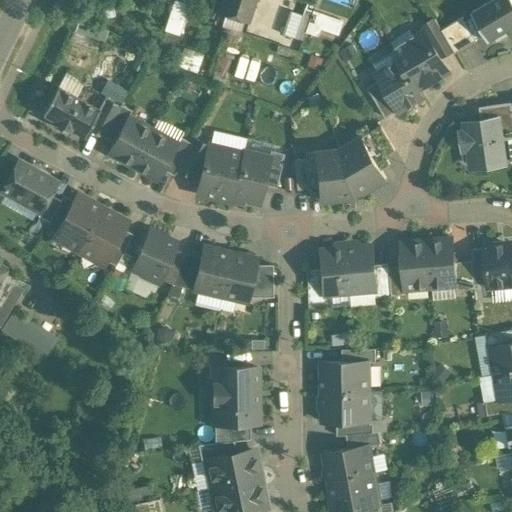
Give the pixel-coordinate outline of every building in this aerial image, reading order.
[(171,0),(166,29),(182,32),(188,0),(171,0)] [(222,0),(218,12),(249,22),(255,0),(222,0)] [(511,0),(490,0),(472,11),(474,15),(466,21),(476,38),(485,33),(489,40),(511,26),(511,0)] [(311,10),(305,8),(294,37),(301,39),(302,36),(311,10)] [(340,20),(311,10),(302,36),(319,42),(323,29),(335,34),(340,20)] [(463,16),(442,29),(454,49),(456,52),(477,40),(466,21),(463,16)] [(442,29),(435,18),(421,26),(423,30),(424,29),(441,57),(454,49),(442,29)] [(423,30),(393,48),(400,60),(418,89),(449,70),(441,57),(424,29),(423,30)] [(293,62),(275,57),(266,81),(285,87),(293,62)] [(400,60),(376,74),(379,79),(398,110),(422,95),(418,89),(400,60)] [(398,110),(379,79),(367,86),(386,117),(398,110)] [(98,108),(59,86),(57,85),(57,87),(43,113),(42,113),(42,114),(43,115),(43,114),(56,121),(55,123),(54,123),(54,124),(55,125),(55,124),(68,131),(68,132),(69,132),(70,131),(71,129),(83,136),(84,137),(85,136),(84,135),(88,129),(99,110),(100,108),(98,107),(98,108)] [(104,97),(98,107),(100,108),(99,110),(88,129),(89,130),(90,130),(101,136),(102,137),(103,135),(120,104),(119,103),(119,104),(106,97),(106,96),(104,96),(103,97),(104,97)] [(511,105),(511,102),(485,105),(487,119),(496,118),(498,128),(503,127),(504,139),(511,137),(511,105)] [(120,104),(103,135),(114,141),(128,115),(131,110),(120,104)] [(153,128),(128,115),(114,141),(108,152),(132,165),(153,128)] [(487,119),(468,122),(469,132),(462,133),(464,147),(471,146),(474,166),(503,162),(500,140),(504,139),(503,127),(498,128),(496,118),(487,119)] [(381,124),(370,130),(367,124),(357,130),(361,137),(362,136),(381,169),(390,164),(385,156),(396,149),(381,124)] [(177,142),(153,128),(132,165),(157,179),(163,168),(177,142)] [(345,146),(366,189),(387,177),(381,169),(362,136),(361,137),(345,146)] [(177,142),(163,168),(173,174),(176,168),(190,142),(180,137),(177,142)] [(208,145),(194,137),(190,142),(176,168),(192,177),(194,174),(200,176),(208,145)] [(243,153),(208,145),(200,176),(197,191),(232,199),(233,196),(233,195),(243,153)] [(334,149),(339,197),(355,196),(366,189),(345,146),(340,149),(334,149)] [(339,197),(334,149),(315,151),(319,196),(319,199),(339,197)] [(269,156),(243,150),(243,153),(233,195),(233,196),(259,202),(263,183),(270,156),(269,156)] [(284,153),(270,150),(269,156),(270,156),(263,183),(276,186),(284,153)] [(315,151),(305,152),(306,158),(294,159),(296,189),(308,188),(309,197),(319,196),(315,151)] [(56,182),(17,160),(2,188),(40,210),(56,182)] [(50,193),(38,214),(48,220),(60,199),(50,193)] [(102,207),(77,194),(73,200),(56,232),(54,235),(79,248),(102,207)] [(48,220),(45,226),(56,232),(73,200),(63,195),(60,199),(48,220)] [(126,220),(102,207),(79,248),(103,262),(122,227),(126,220)] [(122,227),(105,259),(115,265),(133,233),(122,227)] [(177,242),(150,229),(132,268),(142,273),(141,275),(158,283),(177,242)] [(453,237),(427,240),(431,285),(456,283),(457,283),(455,261),(453,237)] [(427,240),(401,242),(403,265),(405,288),(406,288),(431,285),(427,240)] [(499,243),(485,244),(485,243),(484,243),(484,245),(485,245),(488,283),(488,286),(488,287),(489,287),(511,284),(511,246),(500,247),(499,243),(500,243),(500,242),(499,242),(499,243)] [(373,244),(346,247),(350,291),(376,288),(377,288),(375,264),(373,244)] [(201,256),(193,288),(221,294),(231,252),(203,245),(201,256)] [(346,247),(319,249),(321,268),(323,293),(324,293),(350,291),(346,247)] [(485,247),(472,248),(473,259),(475,284),(488,283),(485,247)] [(185,252),(171,283),(193,288),(201,256),(185,252)] [(257,257),(231,252),(221,294),(247,300),(248,296),(255,264),(257,257)] [(473,259),(455,261),(457,283),(456,283),(457,289),(475,288),(475,284),(473,259)] [(0,314),(4,317),(22,287),(13,281),(15,277),(4,270),(6,266),(0,262),(0,314)] [(389,263),(375,264),(377,288),(376,288),(376,296),(392,295),(389,266),(389,263)] [(273,296),(272,264),(255,264),(248,296),(273,296)] [(403,265),(389,266),(392,295),(406,294),(406,288),(405,288),(403,265)] [(321,268),(307,270),(307,302),(325,300),(324,293),(323,293),(321,268)] [(45,330),(15,310),(3,329),(32,349),(45,330)] [(511,328),(485,334),(488,348),(492,347),(491,346),(511,341),(511,328)] [(45,330),(32,349),(43,356),(56,337),(45,330)] [(511,341),(491,346),(492,347),(496,372),(511,369),(511,341)] [(376,348),(342,348),(343,360),(368,360),(368,361),(376,361),(376,348)] [(140,359),(131,355),(125,366),(134,370),(140,359)] [(343,360),(320,361),(321,391),(369,390),(368,361),(368,360),(343,360)] [(256,366),(213,367),(214,422),(249,421),(257,421),(256,366)] [(511,369),(496,372),(501,398),(501,399),(511,396),(511,369)] [(369,390),(321,391),(321,420),(337,420),(369,420),(369,418),(369,390)] [(511,396),(501,399),(501,398),(485,401),(488,415),(502,412),(511,410),(511,396)] [(511,410),(502,412),(505,426),(507,426),(507,425),(511,424),(511,410)] [(369,418),(369,420),(337,420),(337,435),(346,434),(346,433),(373,431),(373,418),(369,418)] [(249,421),(214,422),(214,441),(214,442),(233,440),(249,438),(249,421)] [(373,431),(346,433),(346,434),(349,447),(369,444),(369,445),(382,442),(379,430),(373,431)] [(95,431),(79,443),(92,459),(108,447),(95,431)] [(233,440),(214,442),(214,441),(197,443),(201,459),(206,458),(206,456),(224,453),(224,455),(236,453),(233,440)] [(349,447),(322,453),(327,480),(374,471),(369,445),(369,444),(349,447)] [(236,453),(224,455),(224,453),(206,456),(206,458),(212,486),(259,477),(254,450),(236,453)] [(374,471),(327,480),(333,511),(357,511),(357,508),(380,503),(374,471)] [(259,477),(212,486),(217,511),(237,511),(258,508),(265,506),(259,477)]
